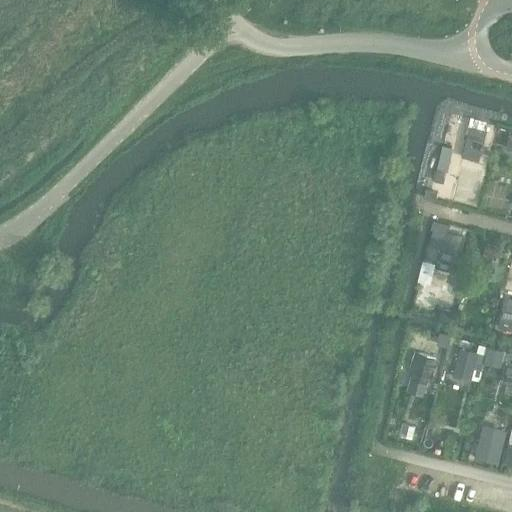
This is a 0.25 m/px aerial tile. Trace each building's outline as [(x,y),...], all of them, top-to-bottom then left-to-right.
[(486,126),(469,121),(464,139),(481,144),(486,126)] [(462,234),(444,230),(439,249),(457,254),(462,234)] [(505,245),(487,241),(482,260),(500,265),(505,245)] [(511,331),(511,296),(507,295),(499,328),(511,331)] [(474,350),(456,346),(451,366),(469,370),(474,350)] [(488,347),(486,364),(503,365),(505,349),(488,347)] [(431,381),(434,356),(417,354),(413,379),(431,381)] [(486,438),(480,461),(499,466),(505,443),(486,438)]
